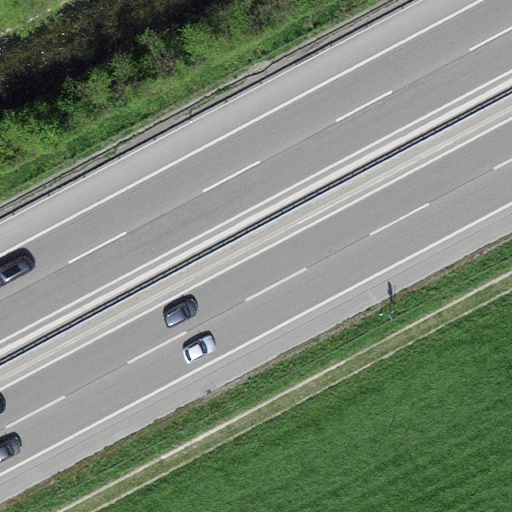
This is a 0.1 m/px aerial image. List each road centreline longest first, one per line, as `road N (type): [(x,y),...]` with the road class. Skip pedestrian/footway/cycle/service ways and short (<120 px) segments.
road 1 (motorway): [(0,430),(511,158)]
road 2 (motorway): [(511,27),(0,298)]
road 3 (track): [(74,511),(511,281)]
